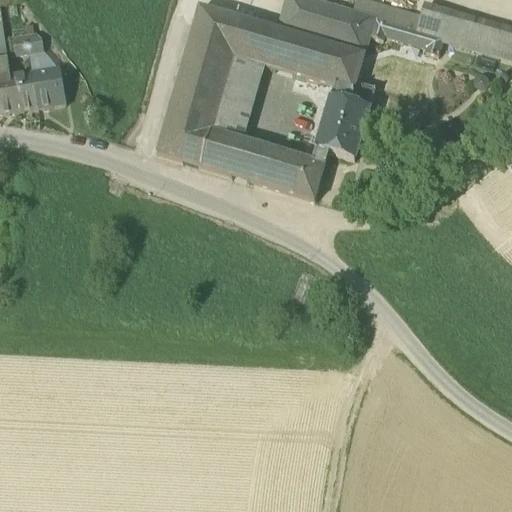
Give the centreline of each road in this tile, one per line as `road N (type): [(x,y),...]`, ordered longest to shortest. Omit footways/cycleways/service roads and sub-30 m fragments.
road 1 (residential): [(511,433),(437,380),(345,277),(296,245),(76,150),(0,144)]
road 2 (track): [(296,245),(326,219),(382,225),(441,200),(511,144)]
road 3 (track): [(393,323),(325,489),(324,511)]
